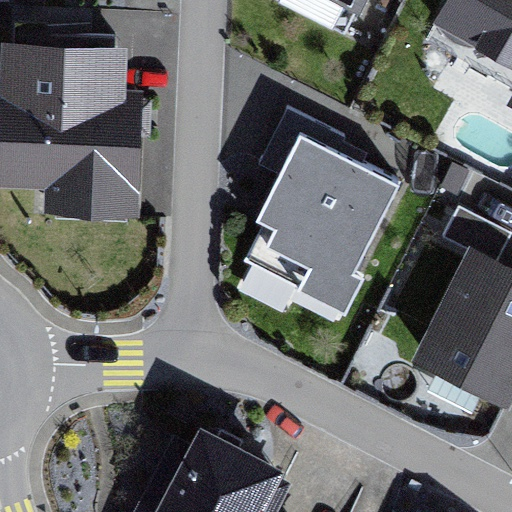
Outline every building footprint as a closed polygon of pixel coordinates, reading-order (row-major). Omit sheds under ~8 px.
[(379,0),(335,0),(371,17),(379,0)] [(511,0),(445,0),(429,33),(511,75),(511,0)] [(162,34),(7,25),(0,140),(0,223),(149,232),(162,34)] [(328,114),(276,89),(252,138),(275,150),(250,201),(268,210),(244,259),(295,284),(285,306),(348,336),(372,287),(352,277),(399,180),(315,140),(328,114)] [(511,224),(455,198),(438,234),(466,247),(412,361),(511,408),(511,264),(496,257),(511,224)] [(323,446),(198,385),(136,511),(298,511),(292,509),(323,446)]
